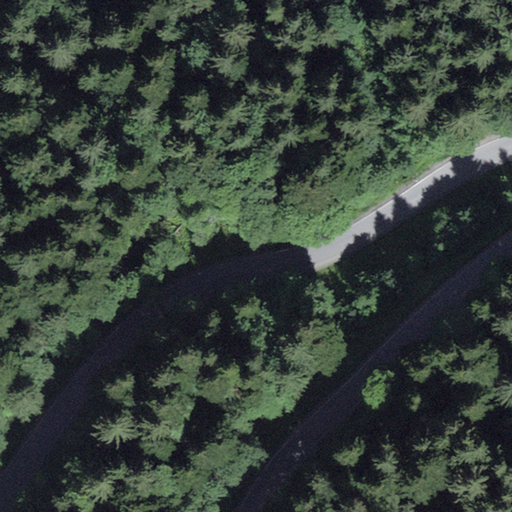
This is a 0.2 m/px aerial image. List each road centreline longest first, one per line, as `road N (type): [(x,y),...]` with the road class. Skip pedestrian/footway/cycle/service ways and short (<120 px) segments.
road 1 (tertiary): [(0,500),(109,355),(176,294),(364,234),(430,187),(511,148)]
road 2 (tertiary): [(511,248),(368,371),(281,468),(253,511)]
